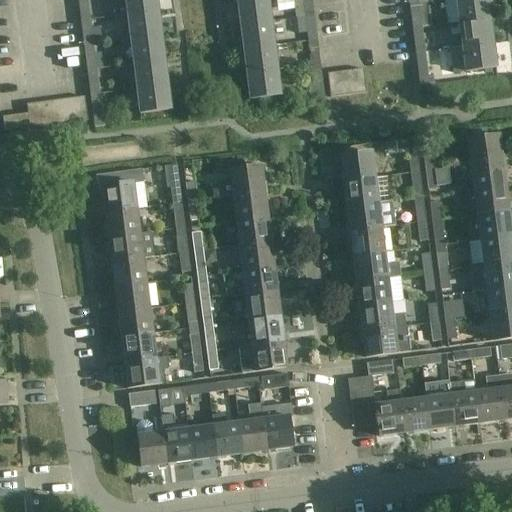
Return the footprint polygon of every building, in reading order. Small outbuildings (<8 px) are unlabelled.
[(76,0),(79,20),(88,19),(86,0),(76,0)] [(122,0),(125,15),(155,11),(153,0),(122,0)] [(265,0),(236,0),(235,0),(238,25),(268,21),(265,0)] [(292,0),(295,19),(303,18),(313,16),(310,0),(292,0)] [(452,0),(456,22),(487,18),(484,0),(452,0)] [(417,2),(408,3),(411,28),(421,27),(419,13),(417,2)] [(125,15),(128,39),(158,35),(155,11),(125,15)] [(303,18),(295,19),(297,34),(315,32),(313,16),(303,18)] [(490,43),(487,18),(456,22),(459,47),(490,43)] [(88,19),(79,20),(82,45),(92,44),(92,45),(101,44),(99,27),(90,28),(88,19)] [(268,21),(238,25),(241,50),(271,46),(268,21)] [(414,53),(424,52),(421,27),(411,28),(414,53)] [(128,39),(131,64),(161,60),(158,35),(128,39)] [(309,66),(319,65),(316,40),(306,42),(309,66)] [(490,43),(459,47),(462,72),(493,68),(490,43)] [(82,45),(85,70),(95,68),(92,45),(92,44),(82,45)] [(274,71),(271,46),(241,50),(244,74),(274,71)] [(424,52),(414,53),(418,80),(419,86),(433,84),(432,77),(427,78),(424,52)] [(131,64),(134,88),(164,85),(161,60),(131,64)] [(324,99),(319,65),(309,66),(312,86),(308,86),(306,96),(306,101),(324,99)] [(95,68),(85,70),(88,94),(98,93),(95,68)] [(360,69),(348,70),(351,94),(363,93),(360,69)] [(336,72),(339,96),(351,94),(348,70),(336,72)] [(277,96),(274,71),(244,74),(247,100),(277,96)] [(327,97),(339,96),(336,72),(324,73),(327,97)] [(164,85),(134,88),(137,114),(167,110),(164,85)] [(102,127),(98,93),(88,94),(93,128),(102,127)] [(67,100),(70,123),(86,121),(82,98),(67,100)] [(55,125),(70,123),(67,100),(52,102),(55,125)] [(40,127),(55,125),(52,102),(37,104),(40,127)] [(26,129),(40,127),(37,104),(25,105),(26,115),(24,115),(26,129)] [(4,132),(26,129),(24,115),(2,119),(4,132)] [(468,165),(499,161),(496,135),(465,139),(468,165)] [(337,156),(341,181),(372,177),(368,152),(337,156)] [(424,170),(433,169),(431,153),(422,154),(424,170)] [(407,156),(409,173),(418,171),(416,154),(407,156)] [(471,190),(503,186),(499,161),(468,165),(471,190)] [(229,196),(260,192),(257,166),(226,170),(228,183),(217,184),(219,198),(229,197),(229,196)] [(433,169),(424,170),(426,191),(435,190),(435,187),(433,169)] [(102,213),(133,209),(143,207),(138,170),(110,173),(112,185),(98,187),(102,213)] [(421,196),(418,171),(409,173),(412,198),(421,196)] [(375,202),(372,177),(341,181),(344,206),(375,202)] [(187,202),(196,201),(193,183),(184,184),(187,202)] [(171,204),(181,203),(178,185),(169,186),(171,204)] [(471,190),(475,215),(506,211),(503,186),(471,190)] [(229,197),(233,221),(264,217),(260,192),(229,196),(229,197)] [(415,223),(425,221),(421,196),(412,198),(415,223)] [(196,201),(187,202),(189,222),(198,221),(196,201)] [(375,202),(344,206),(347,231),(378,227),(378,228),(394,226),(391,202),(375,204),(375,202)] [(181,203),(171,204),(174,224),(183,223),(181,203)] [(429,204),(431,220),(440,219),(438,203),(429,204)] [(136,234),(133,209),(102,213),(105,238),(136,234)] [(475,215),(478,240),(509,236),(506,211),(475,215)] [(233,221),(236,246),(267,242),(264,217),(233,221)] [(443,239),(440,219),(431,220),(433,240),(443,239)] [(427,241),(425,221),(415,223),(418,242),(427,241)] [(347,231),(350,256),(381,252),(378,228),(378,227),(347,231)] [(193,252),(202,250),(200,233),(191,235),(193,252)] [(105,238),(108,263),(140,259),(136,234),(105,238)] [(185,235),(176,236),(178,254),(187,253),(185,235)] [(478,240),(466,241),(470,267),(481,265),(511,261),(511,259),(509,236),(478,240)] [(239,271),(270,267),(267,242),(236,246),(239,271)] [(202,250),(193,252),(195,272),(204,271),(202,250)] [(350,256),(354,281),(399,276),(397,264),(383,266),(381,252),(350,256)] [(187,253),(178,254),(181,273),(190,272),(187,253)] [(446,270),(444,253),(435,254),(437,271),(446,270)] [(422,273),(431,271),(429,254),(420,256),(422,273)] [(112,288),(143,284),(140,259),(108,263),(112,288)] [(511,261),(481,265),(484,290),(511,286),(511,261)] [(273,292),(270,267),(239,271),(242,296),(273,292)] [(446,270),(437,271),(440,291),(448,289),(446,270)] [(434,292),(431,271),(422,273),(425,293),(434,292)] [(399,276),(354,281),(357,306),(388,302),(388,303),(402,302),(399,276)] [(197,284),(199,301),(209,300),(207,283),(197,284)] [(115,313),(146,308),(143,284),(112,288),(115,313)] [(182,286),(184,303),(193,302),(191,285),(182,286)] [(511,286),(484,290),(487,315),(511,311),(511,286)] [(277,317),(273,292),(242,296),(246,321),(277,317)] [(211,321),(209,300),(199,301),(202,322),(211,321)] [(193,302),(184,303),(187,324),(196,323),(193,302)] [(357,306),(360,331),(405,326),(404,315),(390,317),(388,303),(388,302),(357,306)] [(441,304),(444,321),(453,320),(451,303),(441,304)] [(426,306),(428,323),(437,321),(435,304),(426,306)] [(118,337),(149,333),(146,308),(115,313),(118,337)] [(511,311),(487,315),(491,340),(511,337),(511,311)] [(280,341),(277,317),(246,321),(249,345),(280,341)] [(453,320),(444,321),(446,341),(456,339),(453,320)] [(437,321),(428,323),(431,343),(440,342),(437,321)] [(405,326),(360,331),(363,357),(394,353),(409,352),(405,326)] [(153,358),(149,333),(118,337),(121,362),(153,358)] [(206,353),(215,352),(213,334),(203,334),(206,353)] [(189,336),(188,336),(190,353),(200,352),(197,335),(189,336)] [(283,367),(280,341),(249,345),(249,347),(238,348),(241,372),(252,371),(283,367)] [(511,345),(499,347),(500,361),(511,359),(511,345)] [(469,352),(470,361),(490,358),(489,349),(469,352)] [(202,372),(200,352),(190,353),(193,373),(202,372)] [(217,371),(215,352),(206,353),(208,372),(217,371)] [(470,361),(469,352),(451,354),(452,363),(470,361)] [(419,358),(420,367),(440,365),(439,355),(419,358)] [(153,360),(153,358),(121,362),(125,388),(164,383),(163,371),(168,370),(166,358),(153,360)] [(420,367),(419,358),(401,360),(403,369),(420,367)] [(365,365),(367,378),(371,377),(393,374),(391,362),(365,365)] [(288,388),(286,374),(260,378),(262,392),(288,388)] [(508,374),(496,375),(502,420),(511,418),(511,386),(510,387),(508,374)] [(477,423),(502,420),(496,375),(485,377),(487,390),(474,392),(473,392),(477,423)] [(348,393),(373,390),(371,377),(367,378),(347,381),(348,393)] [(250,379),(230,382),(231,392),(252,390),(250,379)] [(231,392),(230,382),(213,384),(214,394),(231,392)] [(460,383),(448,385),(450,395),(449,395),(453,426),(477,423),(473,392),(462,394),(460,383)] [(201,386),(181,389),(182,399),(202,396),(201,386)] [(182,399),(181,389),(163,391),(164,402),(182,399)] [(350,405),(374,402),(373,390),(348,393),(350,405)] [(373,405),(374,413),(376,425),(377,436),(403,432),(399,402),(400,402),(398,391),(386,392),(387,403),(374,405),(373,405)] [(155,406),(153,392),(127,396),(129,409),(155,406)] [(453,426),(449,395),(424,398),(428,429),(453,426)] [(424,398),(400,402),(399,402),(403,432),(428,429),(424,398)] [(374,405),(374,402),(350,405),(351,416),(374,413),(373,405),(374,405)] [(248,421),(235,423),(239,454),(264,450),(260,420),(262,420),(262,413),(261,404),(247,406),(248,421)] [(262,420),(260,420),(264,450),(290,447),(286,417),(276,418),(275,412),(262,413),(262,420)] [(376,425),(374,413),(351,416),(353,429),(376,425)] [(161,432),(165,463),(190,460),(186,429),(187,429),(187,425),(173,427),(172,415),(160,417),(162,432),(161,432)] [(215,457),(239,454),(235,423),(224,424),(222,415),(211,416),(212,426),(211,426),(215,457)] [(137,436),(136,436),(139,466),(165,463),(161,432),(152,434),(151,425),(146,422),(139,423),(136,427),(137,436)] [(211,426),(187,429),(186,429),(190,460),(215,457),(211,426)]
